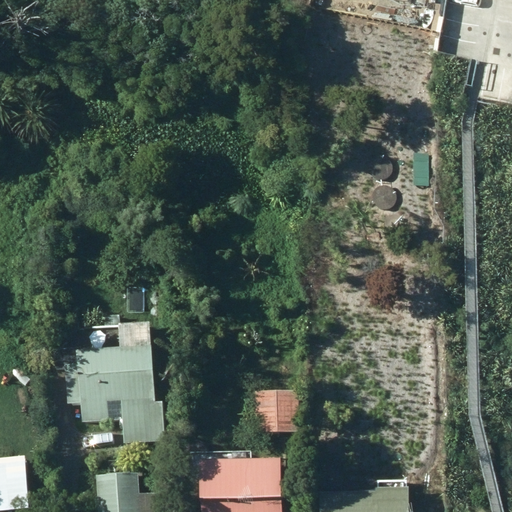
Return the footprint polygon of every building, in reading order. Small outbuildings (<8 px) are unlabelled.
[(442,14),(444,0),(433,0),(432,12),(442,14)] [(375,36),(378,51),(421,43),(419,27),(375,36)] [(393,109),(412,110),(412,90),(394,89),(393,109)] [(171,440),(168,401),(161,400),(157,321),(126,323),(127,346),(83,348),(83,362),(71,363),(73,402),(86,401),(87,421),(126,418),(128,443),(171,440)] [(303,430),(302,390),(281,390),(281,376),(266,376),(266,389),(258,390),(259,430),(303,430)] [(207,457),(207,511),(287,511),(287,456),(207,457)] [(171,511),(170,472),(101,474),(102,511),(171,511)] [(381,490),(325,491),(325,511),(414,511),(414,487),(381,487),(381,490)]
